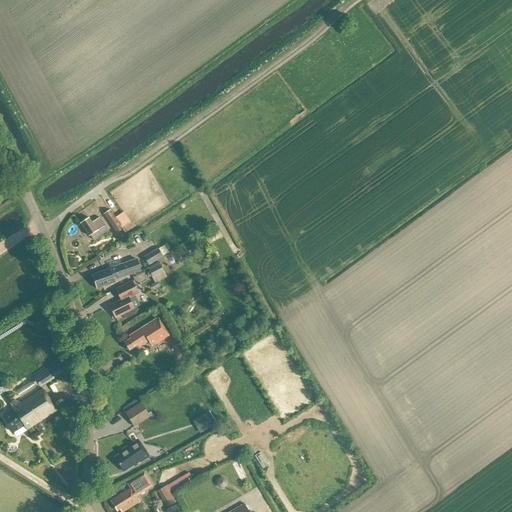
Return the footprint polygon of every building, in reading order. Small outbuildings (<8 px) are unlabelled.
[(115,232),(122,228),(110,210),(104,215),(115,232)] [(108,231),(104,226),(99,218),(92,222),(89,218),(81,224),(90,236),(94,241),(108,231)] [(217,228),(201,239),(206,246),(221,235),(217,228)] [(158,249),(144,257),(149,266),(163,258),(158,249)] [(70,260),(70,268),(78,269),(78,261),(70,260)] [(141,272),(137,260),(122,266),(123,267),(111,271),(110,270),(92,276),(97,289),(115,283),(114,280),(126,276),(126,277),(141,272)] [(159,263),(148,268),(149,271),(152,277),(155,283),(166,278),(163,272),(160,266),(159,263)] [(136,295),(131,283),(116,291),(121,301),(110,306),(116,318),(123,314),(125,319),(136,313),(131,303),(132,302),(130,298),(136,295)] [(140,347),(148,342),(152,347),(157,344),(170,336),(159,319),(131,337),(132,338),(125,343),(130,351),(139,345),(140,347)] [(34,378),(31,380),(35,386),(37,384),(39,388),(65,371),(59,362),(34,378)] [(27,431),(56,411),(41,389),(12,408),(14,410),(3,417),(13,432),(23,425),(27,431)] [(10,393),(4,397),(8,404),(14,400),(10,393)] [(150,417),(146,411),(141,403),(125,413),(131,421),(135,427),(150,417)] [(209,412),(200,418),(207,429),(216,424),(209,412)] [(148,456),(138,440),(120,452),(121,453),(114,458),(123,471),(133,464),(134,465),(148,456)] [(238,462),(232,464),(240,481),(246,478),(238,462)] [(158,468),(144,474),(147,480),(154,476),(158,484),(164,481),(158,468)] [(130,489),(111,501),(117,511),(119,509),(121,511),(123,511),(139,502),(136,497),(151,488),(142,474),(127,484),(130,489)] [(166,486),(156,492),(167,508),(177,502),(166,486)]
